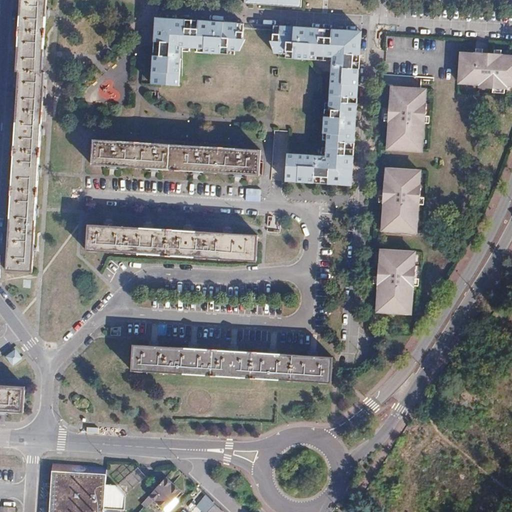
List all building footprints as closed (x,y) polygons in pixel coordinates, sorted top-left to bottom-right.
[(46,0),(21,0),(17,72),(19,72),(7,270),(32,272),(35,232),(37,190),(40,149),(42,114),(45,81),(45,73),(42,73),(44,48),(46,9),(46,0)] [(154,48),(151,48),(154,64),(159,64),(162,22),(156,34),(155,38),(154,48)] [(248,28),(162,22),(159,64),(154,64),(152,86),(182,88),(184,48),(239,52),(244,53),(245,41),(247,41),(248,28)] [(355,191),(366,38),(279,32),(278,44),(280,44),(279,58),(333,61),(329,161),(288,156),(288,184),(297,185),(355,191)] [(504,52),(489,51),(489,54),(476,53),(468,53),(462,52),(461,78),(474,78),(474,83),(488,84),(488,87),(496,88),(509,88),(509,81),(511,81),(511,55),(504,55),(504,52)] [(428,124),(429,115),(430,103),(426,103),(427,89),(399,87),(398,101),(393,100),(391,135),(394,135),(393,147),(420,150),(421,137),(424,137),(425,125),(428,125),(428,124)] [(262,151),(95,140),(93,165),(260,176),(262,151)] [(388,181),(385,216),(389,216),(388,229),(415,230),(416,217),(419,217),(420,205),(423,205),(423,203),(423,195),(424,183),(421,183),(422,170),(393,168),(392,181),(388,181)] [(258,236),(89,225),(87,251),(256,262),(258,236)] [(418,283),(418,276),(419,263),(416,263),(417,250),(388,248),(387,262),(383,262),(380,298),(383,298),(382,310),(410,311),(410,297),(414,298),(414,284),(417,284),(418,283)] [(333,358),(134,345),(133,371),(331,383),(332,369),(333,358)] [(16,351),(8,357),(13,364),(21,359),(16,351)] [(0,409),(6,410),(28,411),(29,386),(0,383),(0,409)] [(107,475),(56,471),(53,511),(104,511),(105,492),(107,475)] [(150,496),(153,498),(168,481),(165,478),(150,496)] [(181,493),(168,481),(153,498),(165,510),(181,493)] [(115,493),(105,492),(104,511),(124,511),(125,504),(115,493)] [(196,506),(202,511),(208,511),(215,505),(216,504),(206,495),(196,506)]
